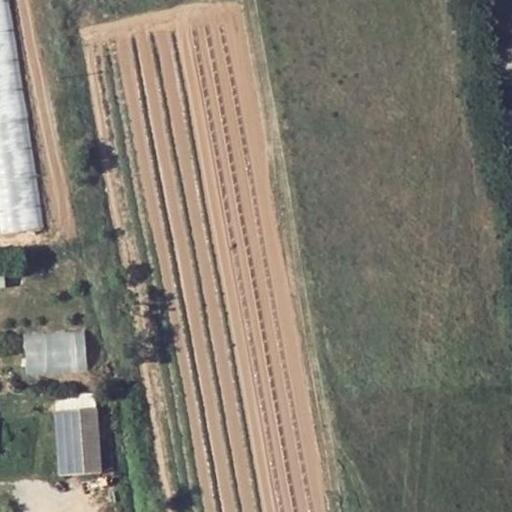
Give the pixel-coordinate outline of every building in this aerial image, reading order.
[(8,0),(0,0),(0,191),(6,229),(43,224),(8,0)] [(511,82),(511,40),(488,45),(496,85),(511,82)] [(511,108),(501,111),(509,150),(511,149),(511,108)] [(87,369),(84,329),(23,333),(25,373),(87,369)] [(52,408),(56,475),(101,472),(97,405),(52,408)]
